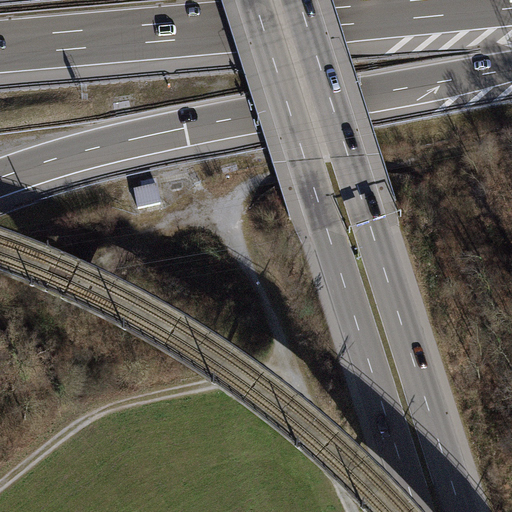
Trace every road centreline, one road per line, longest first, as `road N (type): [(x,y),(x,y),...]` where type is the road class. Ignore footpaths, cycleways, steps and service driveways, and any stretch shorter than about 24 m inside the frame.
road 1 (track): [(511,140),(278,174),(244,189),(230,209),(352,511)]
road 2 (secondary): [(254,0),(417,511)]
road 3 (secondary): [(461,511),(300,0)]
road 4 (motorway): [(0,178),(186,127),(511,66)]
road 5 (motorway): [(0,46),(509,0)]
road 6 (track): [(288,366),(101,411),(0,486)]
road 7 (track): [(230,209),(176,220),(97,266)]
